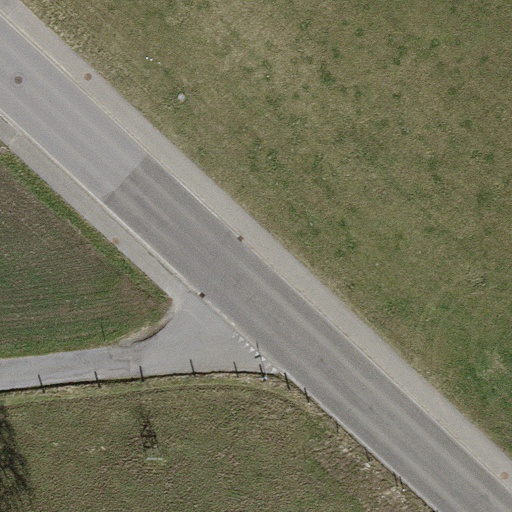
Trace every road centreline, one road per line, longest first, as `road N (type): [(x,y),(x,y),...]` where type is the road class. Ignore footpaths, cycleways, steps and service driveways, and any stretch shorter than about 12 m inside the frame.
road 1 (secondary): [(0,61),(482,511)]
road 2 (track): [(0,376),(174,354),(269,312)]
